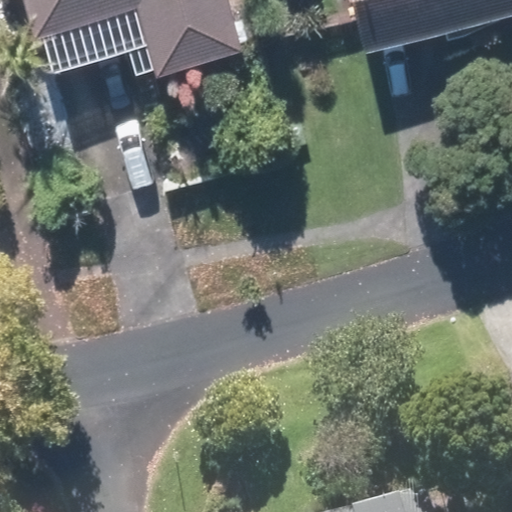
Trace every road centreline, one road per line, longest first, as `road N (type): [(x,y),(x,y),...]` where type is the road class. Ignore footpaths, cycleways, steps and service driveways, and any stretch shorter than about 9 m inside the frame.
road 1 (residential): [(511,250),(78,374)]
road 2 (residential): [(78,374),(102,511)]
